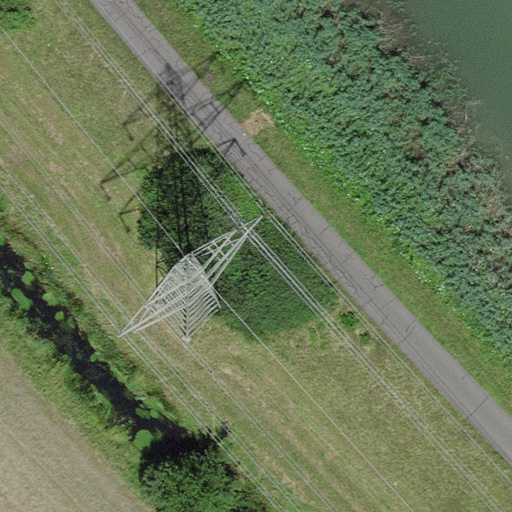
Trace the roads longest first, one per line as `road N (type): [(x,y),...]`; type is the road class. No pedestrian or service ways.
road 1 (track): [(511,437),(115,0)]
road 2 (track): [(336,511),(141,321),(0,134)]
